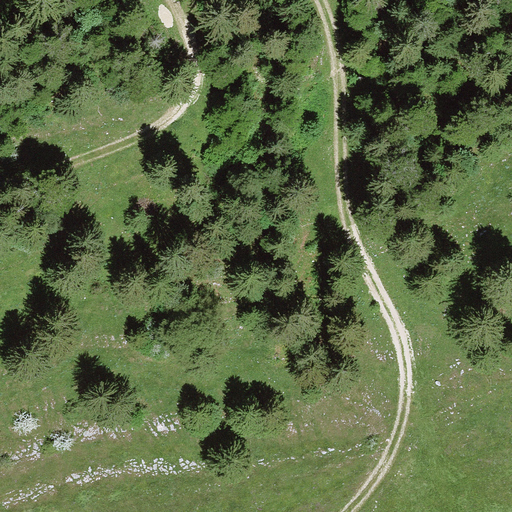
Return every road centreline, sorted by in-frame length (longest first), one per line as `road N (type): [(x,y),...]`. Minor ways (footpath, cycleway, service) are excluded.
road 1 (track): [(345,511),(392,444),(406,383),(393,319),(347,225),(336,71),(317,0)]
road 2 (track): [(173,0),(194,74),(183,104),(139,135),(0,185)]
